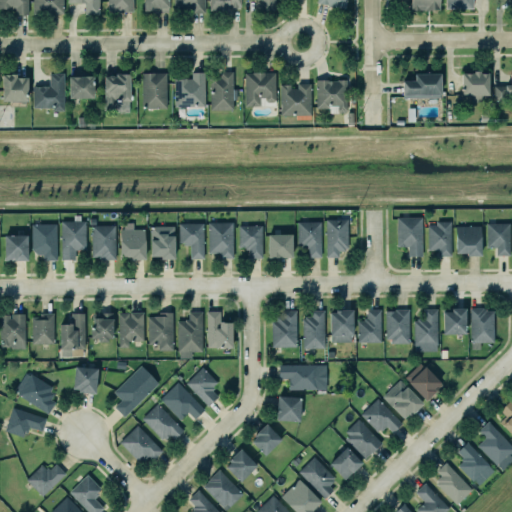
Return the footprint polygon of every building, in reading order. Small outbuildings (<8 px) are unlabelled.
[(0,0),(27,0),(28,14),(14,14),(14,8),(0,8),(0,0)] [(32,0),(32,14),(63,14),(62,0),(32,0)] [(67,0),(98,0),(98,14),(84,14),(84,3),(67,3),(67,0)] [(106,0),(107,11),(132,11),(132,0),(106,0)] [(143,0),(143,10),(155,10),(155,7),(159,7),(159,12),(168,12),(168,7),(169,7),(168,0),(143,0)] [(173,0),(173,9),(192,9),(192,12),(204,12),(204,0),(173,0)] [(240,0),(209,0),(209,10),(228,10),(228,8),(240,8),(240,0)] [(274,0),(274,9),(260,9),(260,0),(274,0)] [(317,0),(346,0),(345,9),(328,6),(328,4),(317,2),(317,0)] [(410,0),(410,9),(439,9),(439,0),(410,0)] [(445,0),(445,8),(473,8),(473,0),(445,0)] [(474,73),(462,73),(462,95),(489,95),(489,73),(480,72),(480,70),(474,70),(474,73)] [(232,109),(232,71),(219,71),(219,77),(209,77),(210,109),(232,109)] [(49,85),(32,86),(32,107),(52,107),(52,110),(63,110),(63,72),(49,72),(49,85)] [(141,73),(141,108),(165,108),(165,72),(141,73)] [(191,78),(174,79),(174,106),(204,106),(204,72),(191,72),(191,78)] [(244,73),(244,106),(259,106),(259,97),(265,97),(265,99),(267,101),(272,101),(275,99),(274,72),(244,73)] [(511,72),(511,84),(505,84),(505,85),(494,85),(494,102),(511,101),(511,72)] [(116,76),(114,76),(112,75),(109,75),(108,76),(104,76),(104,108),(115,108),(115,101),(130,101),(130,73),(116,73),(116,76)] [(414,80),(403,80),(403,97),(441,97),(440,73),(414,73),(414,80)] [(16,77),(16,74),(2,74),(2,101),(27,101),(27,77),(16,77)] [(68,76),(93,76),(93,97),(68,97),(68,76)] [(346,79),(337,79),(337,80),(328,80),(328,79),(316,79),(316,108),(328,108),(328,105),(337,105),(337,112),(346,112),(346,79)] [(290,88),(290,84),(280,84),(280,115),(310,115),(310,83),(297,83),(297,88),(290,88)] [(420,217),(421,256),(408,256),(408,246),(396,246),(396,217),(420,217)] [(347,219),(347,248),(344,248),(344,250),(338,251),(338,257),(326,257),(326,219),(347,219)] [(61,221),(61,259),(74,259),(74,249),(85,249),(85,221),(61,221)] [(232,221),(232,258),(219,258),(219,252),(208,253),(207,222),(232,221)] [(320,221),(321,257),(307,257),(307,248),(301,248),(300,245),(297,245),(297,222),(320,221)] [(450,221),(450,255),(437,255),(437,249),(427,249),(427,225),(435,225),(435,221),(450,221)] [(131,256),(120,256),(119,230),(123,230),(123,222),(132,222),(132,230),(144,229),(144,259),(131,259),(131,256)] [(56,223),(56,259),(42,260),(42,254),(36,254),(31,249),(31,223),(56,223)] [(203,223),(203,258),(190,258),(190,245),(183,245),(183,242),(178,242),(178,223),(203,223)] [(509,223),(509,255),(496,255),(495,247),(486,247),(486,223),(509,223)] [(91,225),(91,256),(98,256),(98,259),(114,259),(114,225),(91,225)] [(261,225),(261,257),(248,257),(248,249),(244,249),(244,247),(238,247),(238,225),(261,225)] [(173,226),(174,259),(161,259),(161,256),(150,256),(150,226),(173,226)] [(455,226),(455,253),(467,253),(467,255),(481,255),(480,226),(455,226)] [(268,234),(268,257),(292,257),(291,234),(268,234)] [(27,235),(27,260),(4,260),(3,235),(27,235)] [(465,307),(465,333),(442,333),(442,311),(452,311),(452,307),(465,307)] [(469,308),(470,342),(494,341),(493,310),(486,310),(485,308),(482,309),(482,307),(469,308)] [(436,308),(436,351),(414,351),(414,344),(413,344),(413,321),(416,321),(416,318),(423,318),(423,308),(436,308)] [(352,309),(352,334),(350,334),(350,341),(330,341),(330,311),(336,311),(336,309),(352,309)] [(380,309),(380,341),(357,342),(357,320),(363,320),(363,318),(366,318),(366,309),(380,309)] [(408,309),(408,343),(391,343),(391,338),(385,338),(385,311),(394,311),(394,309),(408,309)] [(202,310),(202,351),(190,351),(190,357),(179,357),(179,351),(177,351),(177,321),(184,321),(184,319),(188,319),(188,310),(202,310)] [(295,310),(295,346),(271,346),(271,321),(275,321),(275,316),(282,316),(282,310),(295,310)] [(323,310),(324,347),(302,347),(302,319),(304,319),(304,316),(311,316),(311,310),(323,310)] [(130,317),(130,312),(142,311),(143,340),(128,341),(128,347),(118,347),(118,312),(127,312),(127,317),(130,317)] [(172,311),(172,350),(157,350),(157,343),(148,344),(147,316),(154,316),(154,315),(159,315),(159,311),(172,311)] [(231,321),(232,346),(207,346),(206,311),(219,311),(219,321),(231,321)] [(53,312),(53,343),(31,343),(31,316),(39,316),(39,312),(53,312)] [(83,312),(83,348),(59,348),(59,322),(70,322),(70,312),(83,312)] [(112,312),(112,337),(107,337),(107,341),(99,341),(99,337),(90,337),(90,326),(93,326),(93,314),(101,314),(101,312),(112,312)] [(24,313),(24,348),(0,348),(0,314),(9,314),(9,318),(10,318),(11,313),(24,313)] [(161,361),(161,368),(154,368),(154,366),(148,365),(149,360),(161,361)] [(419,362),(441,384),(425,399),(404,377),(419,362)] [(316,364),(317,388),(288,389),(288,378),(278,378),(278,365),(316,364)] [(97,367),(95,392),(78,391),(78,388),(72,388),(74,365),(97,367)] [(201,366),(216,381),(211,386),(213,388),(211,390),(217,396),(207,406),(184,382),(201,366)] [(134,371),(151,389),(123,416),(114,406),(121,399),(113,391),(134,371)] [(49,391),(52,386),(30,373),(29,375),(24,372),(13,391),(47,413),(54,402),(50,399),(53,393),(49,391)] [(399,379),(422,403),(410,415),(408,413),(403,417),(382,396),(399,379)] [(177,381),(204,409),(194,418),(187,411),(179,419),(159,399),(177,381)] [(278,394),(301,396),(299,420),(276,419),(278,394)] [(377,397),(402,422),(392,431),(386,425),(381,430),(379,428),(377,430),(360,413),(377,397)] [(509,400),(511,403),(511,435),(499,422),(505,416),(499,410),(509,400)] [(156,403),(183,429),(174,438),(169,434),(165,438),(163,437),(161,438),(141,418),(156,403)] [(12,406),(45,418),(41,431),(28,426),(26,432),(24,431),(22,436),(3,430),(12,406)] [(357,418),(381,442),(372,452),(371,451),(364,458),(345,438),(348,435),(344,431),(357,418)] [(487,421),(511,446),(511,450),(496,466),(476,445),(484,437),(478,430),(487,421)] [(266,423),(281,438),(264,454),(251,441),(256,436),(254,435),(266,423)] [(136,425),(162,450),(152,459),(148,456),(141,463),(120,442),(136,425)] [(466,442),(493,470),(478,484),(473,479),(472,480),(458,465),(462,461),(460,459),(462,457),(457,451),(466,442)] [(346,446),(361,462),(344,479),(328,463),(346,446)] [(240,448),(256,464),(239,481),(225,466),(230,461),(228,460),(240,448)] [(313,456),(333,477),(331,479),(333,481),(328,485),(332,489),(323,498),(297,471),(313,456)] [(45,469),(47,467),(49,469),(55,463),(64,473),(41,496),(25,479),(40,464),(45,469)] [(445,463),(471,489),(455,503),(436,483),(437,482),(436,480),(441,475),(437,471),(445,463)] [(218,469),(242,493),(225,510),(201,485),(218,469)] [(86,474),(100,488),(97,491),(98,493),(93,498),(102,507),(97,511),(88,511),(68,491),(86,474)] [(298,478),(320,501),(308,511),(296,511),(280,496),(298,478)] [(424,482),(449,507),(443,511),(419,511),(416,509),(424,501),(415,492),(424,482)] [(197,489),(219,511),(190,511),(193,509),(191,508),(194,505),(187,499),(197,489)] [(254,511),(272,494),(288,511),(254,511)] [(48,511),(65,495),(82,511),(48,511)] [(393,511),(403,503),(411,511),(393,511)]
